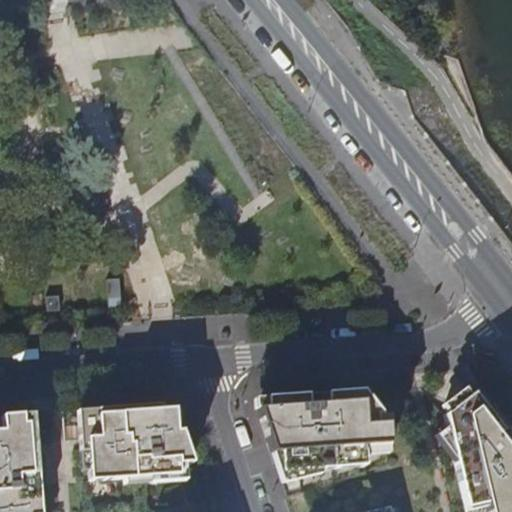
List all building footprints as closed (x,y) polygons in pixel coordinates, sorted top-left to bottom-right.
[(0,0),(0,23),(33,18),(29,0),(0,0)] [(126,279),(113,280),(115,307),(128,306),(126,279)] [(63,297),(50,298),(51,313),(64,312),(63,297)] [(504,511),(511,511),(511,416),(489,387),(485,389),(463,406),(460,408),(462,419),(464,427),(455,434),(471,456),(481,498),(500,494),(504,511)] [(264,409),(256,410),(270,454),(279,453),(280,473),(364,467),(363,447),(388,445),(386,425),(374,426),(374,417),(380,417),(361,392),(263,399),(264,409)] [(82,416),(63,418),(65,453),(76,452),(77,462),(73,463),(74,483),(179,475),(176,465),(191,464),(172,410),(160,411),(159,405),(135,407),(92,410),(81,411),(82,416)] [(33,414),(0,415),(0,430),(2,431),(2,426),(28,424),(29,444),(35,443),(33,414)] [(0,511),(40,511),(37,473),(31,474),(29,444),(28,424),(2,426),(2,431),(0,430),(0,511)] [(279,453),(270,454),(285,499),(389,465),(388,445),(363,447),(364,467),(280,473),(279,453)] [(402,511),(399,496),(386,500),(388,511),(402,511)] [(388,511),(386,500),(349,511),(388,511)]
